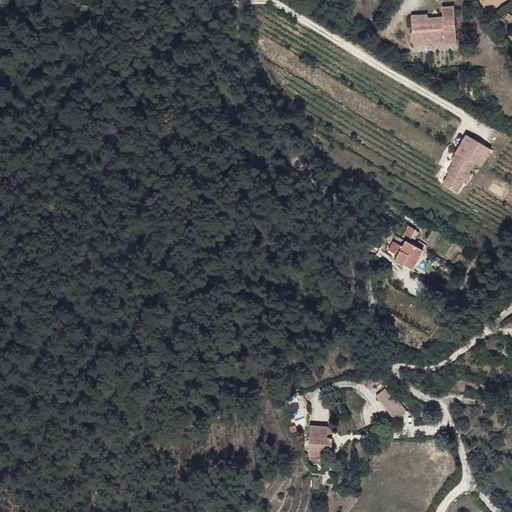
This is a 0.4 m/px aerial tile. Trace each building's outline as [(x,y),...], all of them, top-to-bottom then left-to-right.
[(456,42),(454,6),(443,7),(443,17),(428,18),(428,14),(412,16),(412,30),(419,30),(420,40),(430,39),(430,44),(456,42)] [(420,40),(419,30),(412,30),(413,45),(430,44),(430,39),(420,40)] [(481,167),(491,149),(467,135),(457,152),(459,153),(454,161),(448,173),(449,174),(443,184),(458,192),(464,182),(460,180),(465,171),(469,173),(475,163),(481,167)] [(467,184),(472,175),(469,173),(465,171),(460,180),(464,182),(467,184)] [(413,244),(420,232),(409,226),(402,237),(407,239),(395,260),(413,269),(424,250),(413,244)] [(400,250),(405,241),(396,236),(391,245),(400,250)] [(406,413),(396,401),(388,408),(398,419),(406,413)] [(332,454),(332,438),(328,437),(328,427),(328,425),(311,424),(309,453),(332,454)]
